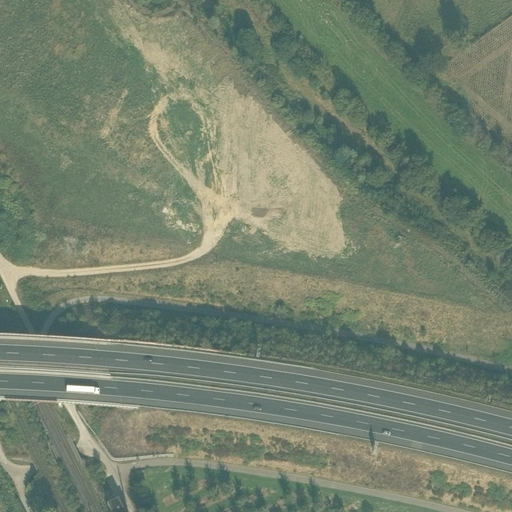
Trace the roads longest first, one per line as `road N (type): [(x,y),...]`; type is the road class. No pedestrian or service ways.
road 1 (motorway): [(0,387),(295,417),(511,464)]
road 2 (motorway): [(511,434),(237,380),(0,359)]
road 3 (track): [(36,337),(72,301),(108,300),(325,331),(511,371)]
road 4 (track): [(114,473),(149,462),(197,463),(454,511)]
road 5 (track): [(2,270),(173,268)]
road 6 (unclassified): [(12,475),(88,441),(114,473),(130,511)]
